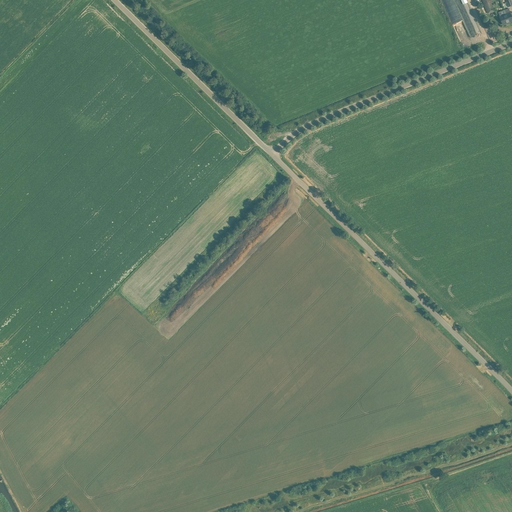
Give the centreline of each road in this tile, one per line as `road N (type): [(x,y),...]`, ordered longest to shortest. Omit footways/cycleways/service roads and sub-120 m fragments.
road 1 (unclassified): [(511,391),(271,153)]
road 2 (unclassified): [(271,153),(308,124),(511,43)]
road 3 (track): [(511,443),(296,511)]
road 4 (unclassified): [(271,153),(114,0)]
